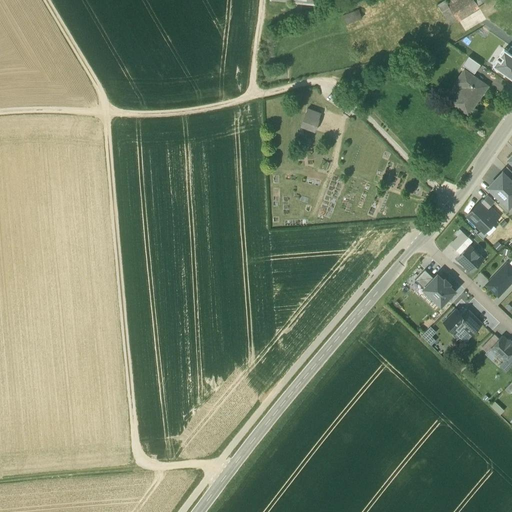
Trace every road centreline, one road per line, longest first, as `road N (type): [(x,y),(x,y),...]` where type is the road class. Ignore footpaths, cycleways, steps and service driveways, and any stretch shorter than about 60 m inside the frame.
road 1 (track): [(137,469),(105,114)]
road 2 (tertiary): [(422,239),(198,511)]
road 3 (track): [(451,203),(327,79),(257,95),(261,0)]
road 4 (track): [(257,95),(167,115),(0,113)]
road 5 (track): [(0,482),(203,464),(224,477)]
road 6 (tertiary): [(511,121),(422,239)]
road 7 (track): [(115,114),(48,0)]
road 8 (residential): [(422,239),(511,330)]
